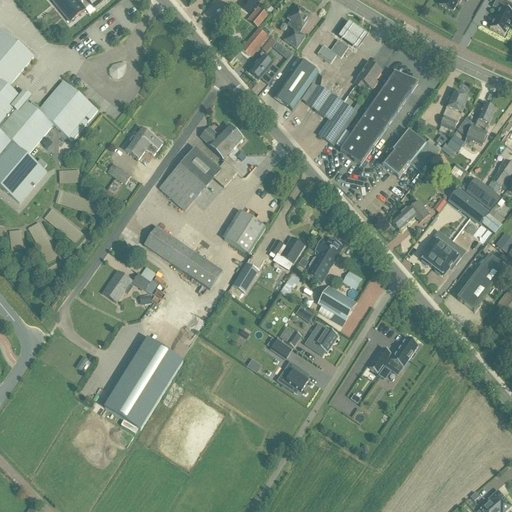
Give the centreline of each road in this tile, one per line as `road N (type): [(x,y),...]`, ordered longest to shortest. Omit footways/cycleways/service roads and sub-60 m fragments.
road 1 (residential): [(226,75),(66,306)]
road 2 (unclassified): [(251,511),(399,276)]
road 3 (unclassified): [(399,276),(226,75)]
road 4 (secondary): [(511,87),(345,0)]
road 5 (unclassified): [(511,406),(399,276)]
